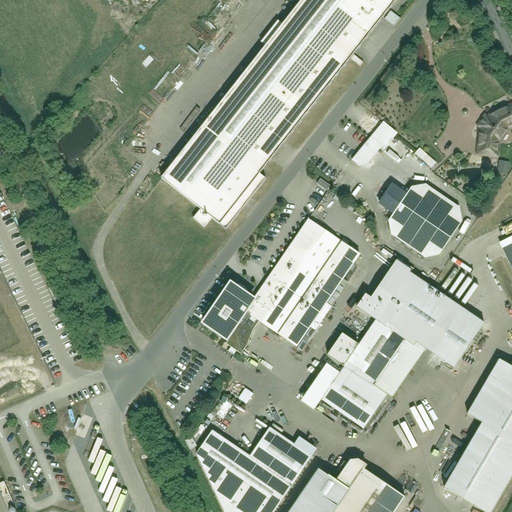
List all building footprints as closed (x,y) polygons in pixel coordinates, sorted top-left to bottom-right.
[(303,0),(162,180),(201,210),(195,217),(207,227),(213,219),(227,230),(266,181),(259,176),(397,0),(303,0)] [(511,130),(511,107),(511,105),(485,117),(483,115),(473,129),(476,130),(474,159),(497,160),(497,147),(507,133),(511,130)] [(396,134),(382,122),(350,160),(357,167),(366,165),(390,137),(391,139),(396,134)] [(507,165),(497,164),(495,176),(506,178),(507,165)] [(425,184),(409,186),(405,193),(390,184),(376,204),(391,213),(386,221),(389,235),(423,258),(439,256),(461,222),(458,207),(425,184)] [(359,254),(306,218),(252,298),(243,311),(244,312),(295,347),(359,254)] [(511,234),(497,242),(511,272),(511,234)] [(410,270),(394,259),(368,297),(362,294),(353,308),(373,321),(356,345),(339,334),(320,362),(324,364),(299,401),(312,410),(319,400),(362,429),(386,394),(390,397),(423,348),(451,367),(481,322),(453,303),(455,300),(449,296),(447,298),(409,272),(410,270)] [(252,298),(226,280),(196,324),(224,342),(244,312),(243,311),(252,298)] [(488,511),(511,472),(511,365),(511,367),(497,359),(464,414),(478,423),(441,488),(482,511),(488,511)] [(428,386),(421,396),(431,403),(437,393),(428,386)] [(237,399),(248,405),(255,394),(244,388),(237,399)] [(429,418),(439,424),(452,404),(442,397),(429,418)] [(381,436),(393,412),(387,409),(375,433),(381,436)] [(210,430),(194,454),(222,511),(273,511),(317,449),(297,436),(292,443),(267,426),(248,455),(210,430)] [(80,460),(87,462),(97,433),(90,431),(80,460)] [(100,483),(107,459),(102,458),(94,482),(100,483)] [(394,511),(404,498),(364,470),(367,466),(359,461),(350,461),(336,482),(319,470),(289,511),(394,511)]
